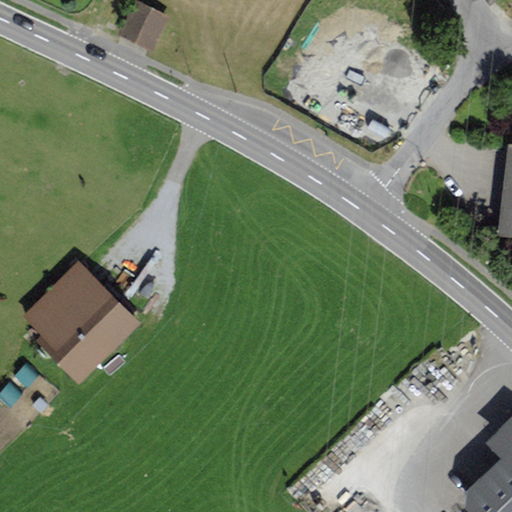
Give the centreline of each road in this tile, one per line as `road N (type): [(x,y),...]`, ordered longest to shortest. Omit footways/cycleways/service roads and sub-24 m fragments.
road 1 (secondary): [(0,22),(206,122),(366,215)]
road 2 (residential): [(366,215),(453,105),(473,43)]
road 3 (secondary): [(366,215),(511,331)]
